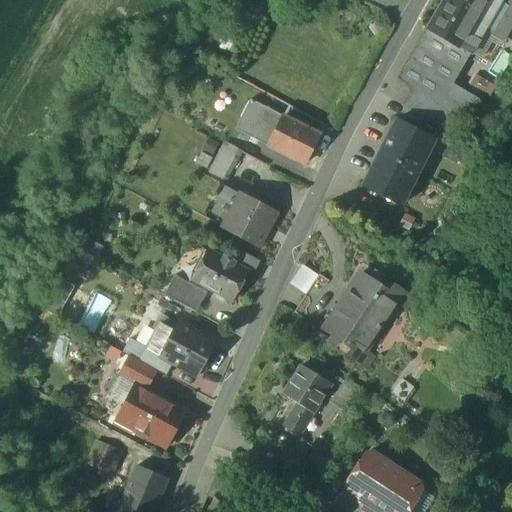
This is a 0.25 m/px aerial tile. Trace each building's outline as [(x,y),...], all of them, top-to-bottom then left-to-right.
[(466,52),(471,55),(502,0),(444,0),(427,29),(428,30),(466,52)] [(428,30),(409,62),(447,85),(466,52),(428,30)] [(437,102),(447,85),(409,62),(398,80),(415,90),(437,103),(437,102)] [(436,124),(461,138),(480,105),(447,85),(437,102),(446,107),(436,124)] [(405,107),(436,124),(446,107),(437,102),(437,103),(415,90),(405,107)] [(234,130),(268,147),(283,117),(250,100),(234,130)] [(283,117),(318,135),(323,125),(288,107),(283,117)] [(268,147),(304,166),(319,135),(318,135),(283,117),(268,147)] [(362,188),(400,207),(434,139),(397,120),(362,188)] [(241,152),(225,144),(210,173),(226,181),(241,152)] [(204,218),(222,228),(239,195),(222,185),(204,218)] [(222,228),(259,248),(277,215),(239,195),(222,228)] [(240,251),(234,262),(235,262),(233,266),(246,273),(252,276),(260,262),(259,261),(240,251)] [(193,280),(231,301),(246,273),(233,266),(235,262),(234,262),(224,256),(222,260),(208,252),(193,280)] [(306,295),(318,276),(301,265),(289,284),(306,295)] [(361,273),(342,303),(380,328),(399,299),(361,273)] [(164,296),(196,313),(206,293),(174,276),(164,296)] [(294,313),(314,326),(339,289),(318,276),(306,295),(294,313)] [(361,357),(380,328),(342,303),(322,332),(361,357)] [(176,323),(169,338),(157,331),(146,350),(158,357),(173,365),(197,378),(215,344),(176,323)] [(146,350),(140,362),(156,371),(166,377),(173,365),(158,357),(146,350)] [(145,390),(156,371),(140,362),(130,358),(120,378),(135,386),(135,385),(145,390)] [(297,405),(313,414),(331,385),(301,366),(283,396),(297,405)] [(392,394),(403,402),(411,390),(408,388),(416,375),(409,370),(392,394)] [(330,404),(344,412),(359,389),(346,379),(330,404)] [(116,422),(165,448),(185,412),(145,390),(135,385),(135,386),(116,422)] [(283,428),(298,437),(313,414),(297,405),(283,428)] [(86,465),(111,476),(121,451),(97,441),(86,465)] [(374,511),(399,511),(417,485),(368,453),(346,487),(377,508),(374,511)] [(117,511),(153,511),(167,480),(136,467),(117,511)] [(206,496),(227,504),(236,482),(215,474),(206,496)]
